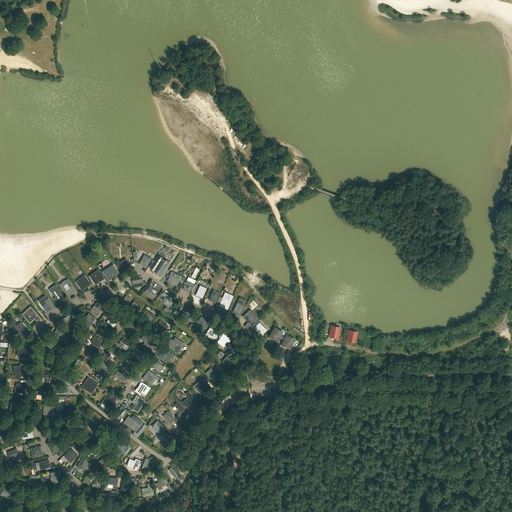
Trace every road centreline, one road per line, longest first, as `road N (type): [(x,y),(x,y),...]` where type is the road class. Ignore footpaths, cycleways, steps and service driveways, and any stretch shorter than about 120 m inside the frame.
road 1 (track): [(280,390),(285,362),(308,346),(432,354),(494,330),(511,303)]
road 2 (unclassified): [(255,390),(511,388)]
road 3 (track): [(420,511),(435,388)]
